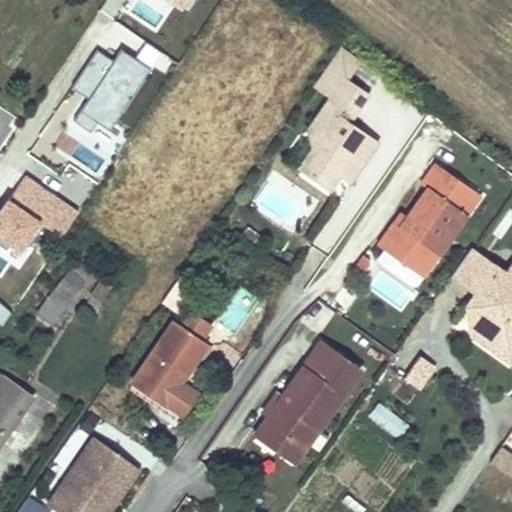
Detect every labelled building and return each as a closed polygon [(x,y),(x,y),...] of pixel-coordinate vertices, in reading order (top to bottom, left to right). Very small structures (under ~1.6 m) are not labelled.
[(313,125),(307,135),(310,147),(311,148),(315,151),(308,161),(311,175),(329,188),(337,176),(342,169),(354,177),(379,142),(351,122),(370,93),(350,80),(363,61),(341,44),(312,86),(327,96),(309,122),(313,125)] [(91,135),(104,114),(113,120),(148,66),(123,50),(114,64),(96,53),(70,93),(87,104),(74,124),(91,135)] [(309,122),(305,128),(307,135),(313,125),(309,122)] [(310,147),(297,166),(311,175),(308,161),(315,151),(311,148),(310,147)] [(378,241),(403,258),(410,257),(416,249),(432,261),(480,196),(436,163),(421,183),(427,187),(406,215),(400,211),(378,241)] [(342,169),(337,176),(349,184),(354,177),(342,169)] [(4,196),(18,207),(16,211),(6,204),(0,212),(0,242),(5,245),(14,232),(28,241),(41,222),(59,235),(76,210),(20,171),(4,196)] [(330,256),(349,223),(331,212),(312,245),(330,256)] [(511,262),(506,272),(469,248),(451,274),(476,292),(467,305),(479,314),(486,342),(511,359),(511,262)] [(423,273),(432,261),(416,249),(410,257),(403,258),(423,273)] [(76,259),(68,269),(85,282),(90,275),(85,271),(87,268),(76,259)] [(85,282),(68,269),(35,310),(52,324),(85,282)] [(180,275),(171,288),(181,295),(190,282),(180,275)] [(101,279),(91,294),(102,302),(112,286),(101,279)] [(486,342),(479,314),(467,305),(473,334),(486,342)] [(191,312),(182,327),(201,340),(211,326),(191,312)] [(174,321),(132,382),(166,405),(180,385),(207,344),(182,327),(174,321)] [(320,342),(302,367),(314,375),(332,350),(320,342)] [(302,367),(264,420),(285,435),(275,448),(294,462),(360,370),(332,350),(314,375),(302,367)] [(418,388),(434,366),(419,355),(403,377),(418,388)] [(0,442),(31,397),(0,375),(0,442)] [(196,395),(180,385),(166,405),(181,416),(196,395)] [(386,407),(376,421),(399,438),(409,424),(386,407)] [(264,420),(254,434),(275,448),(285,435),(264,420)] [(106,448),(91,437),(87,443),(102,454),(106,448)] [(137,469),(106,448),(102,454),(87,443),(46,503),(58,511),(93,511),(115,481),(125,488),(138,470),(137,469)] [(511,457),(499,448),(489,463),(511,478),(511,457)] [(140,452),(136,459),(150,469),(155,463),(140,452)] [(219,475),(211,486),(221,493),(229,481),(219,475)] [(93,511),(108,511),(125,488),(115,481),(93,511)]
